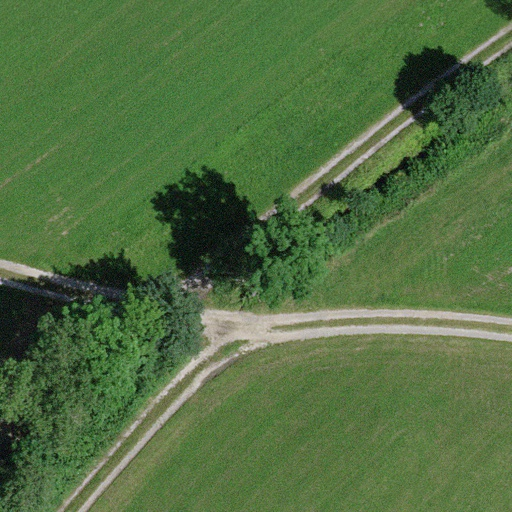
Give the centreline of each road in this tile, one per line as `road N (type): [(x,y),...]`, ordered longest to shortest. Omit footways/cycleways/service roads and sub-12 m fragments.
road 1 (track): [(0,272),(246,335),(479,328),(511,335)]
road 2 (track): [(150,312),(511,33)]
road 3 (track): [(80,511),(246,335)]
